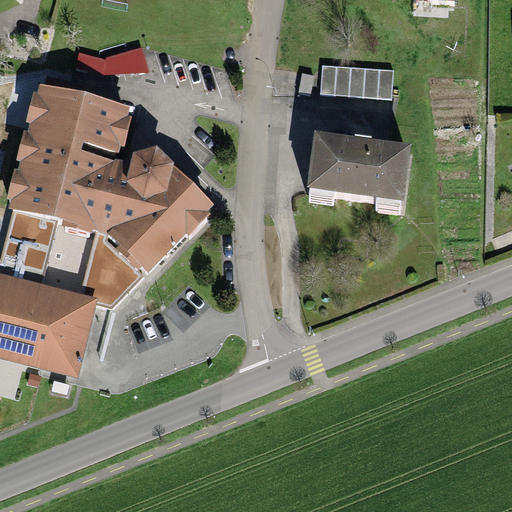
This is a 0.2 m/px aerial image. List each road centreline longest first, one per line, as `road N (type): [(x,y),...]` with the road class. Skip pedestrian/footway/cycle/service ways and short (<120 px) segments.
road 1 (residential): [(271,378),(247,255),(248,128),(266,0)]
road 2 (tertiary): [(271,378),(0,490)]
road 3 (tertiary): [(511,282),(271,378)]
road 4 (unknown): [(248,128),(125,107)]
